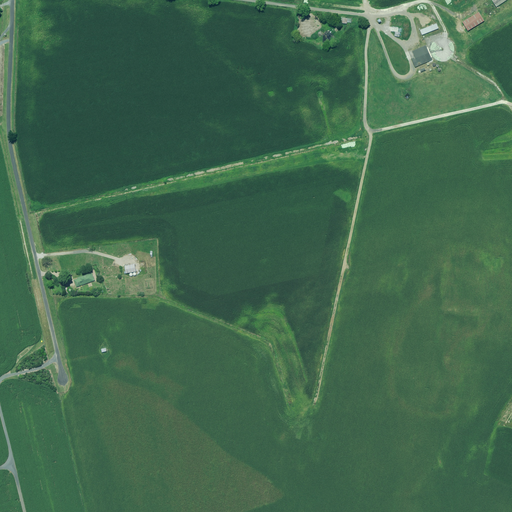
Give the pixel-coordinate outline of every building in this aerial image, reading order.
[(485,21),(479,13),(463,22),(469,31),(485,21)] [(439,29),(437,24),(421,30),(423,35),(439,29)] [(416,67),(426,63),(428,66),(430,65),(429,62),(432,60),(432,59),(433,58),(428,47),(427,48),(426,46),(413,51),(412,50),(409,52),(416,67)] [(137,272),(135,265),(125,266),(127,274),(137,272)] [(95,281),(93,273),(74,280),(77,287),(95,281)]
